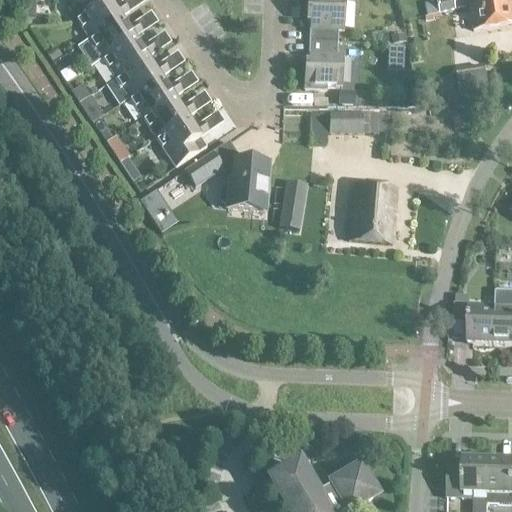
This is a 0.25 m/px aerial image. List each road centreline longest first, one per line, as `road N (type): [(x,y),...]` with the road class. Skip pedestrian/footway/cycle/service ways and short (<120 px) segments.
road 1 (residential): [(132,273),(186,373),(259,418),(384,423),(421,398)]
road 2 (residential): [(421,398),(387,381),(230,368),(177,329),(132,273)]
road 3 (residential): [(421,398),(442,269),(488,162),(511,128)]
road 4 (residential): [(273,0),(268,100),(237,109),(162,0)]
road 5 (residential): [(132,273),(0,73)]
road 6 (primary): [(64,511),(0,397)]
